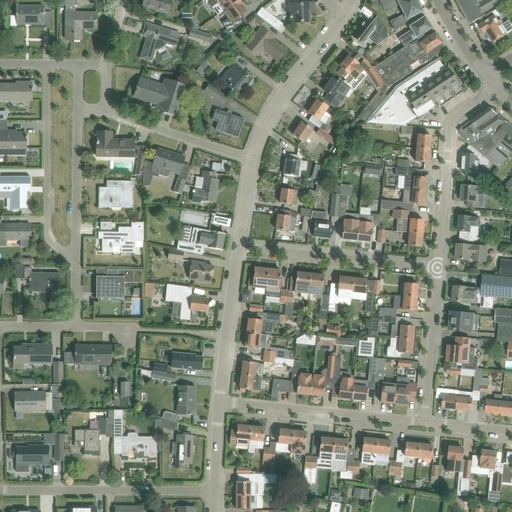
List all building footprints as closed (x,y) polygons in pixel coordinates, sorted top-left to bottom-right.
[(96,29),(96,14),(75,13),(75,6),(75,0),(57,0),(57,5),(67,6),(66,41),(81,41),(81,35),(81,25),(86,25),(86,29),(96,29)] [(143,0),(142,6),(152,9),(167,14),(171,0),(143,0)] [(206,0),(212,8),(218,3),(223,11),(238,0),(206,0)] [(238,0),(223,11),(229,19),(223,23),(229,32),(246,20),(242,15),(247,11),(238,0)] [(394,0),(379,0),(385,13),(398,6),(396,1),(397,1),(404,15),(390,22),(394,30),(408,22),(407,20),(422,12),(416,0),(397,0),(395,1),(394,0)] [(456,0),(470,24),(486,16),(484,12),(499,4),(496,0),(456,0)] [(314,4),(291,5),(292,23),(309,22),(309,12),(314,12),(314,4)] [(43,7),(16,7),(16,16),(17,16),(17,23),(42,24),(42,27),(49,27),(49,13),(43,13),(43,7)] [(276,19),(262,9),(257,15),(271,26),(276,19)] [(191,21),(191,10),(182,10),(182,21),(191,21)] [(264,21),(254,14),(241,26),(245,30),(250,26),(250,27),(255,23),(259,26),(264,21)] [(366,20),(353,37),(363,45),(368,39),(370,40),(373,36),(381,42),(386,36),(377,16),(371,24),(366,20)] [(511,27),(509,22),(504,25),(501,20),(499,21),(495,16),(480,26),(484,33),(487,32),(494,43),(507,34),(505,32),(511,27)] [(424,17),(416,23),(409,27),(412,31),(399,39),(403,45),(415,37),(416,38),(432,28),(424,17)] [(141,58),(150,61),(151,61),(154,49),(158,51),(160,46),(173,50),(175,45),(179,33),(146,24),(144,31),(148,33),(141,58)] [(262,28),(246,47),(257,56),(263,48),(267,51),(268,49),(278,58),(277,59),(277,60),(285,51),(271,39),(272,37),(262,28)] [(189,37),(208,42),(211,35),(196,31),(192,29),(191,29),(189,37)] [(407,66),(418,60),(421,65),(443,50),(443,48),(441,44),(442,43),(435,33),(420,43),(418,40),(410,46),(409,45),(374,68),(384,84),(379,91),(384,95),(389,90),(387,88),(411,72),(407,66)] [(390,47),(394,53),(401,48),(397,42),(390,47)] [(224,43),(219,50),(234,61),(239,54),(224,43)] [(349,56),(340,66),(342,68),(338,73),(345,79),(343,82),(349,87),(363,70),(364,72),(378,92),(379,91),(384,84),(374,68),(373,66),(372,67),(361,56),(358,53),(353,59),(349,56)] [(386,99),(379,107),(366,123),(401,126),(406,126),(405,124),(418,116),(419,116),(437,104),(439,108),(454,98),(452,94),(453,93),(456,97),(463,92),(460,89),(461,88),(445,64),(443,66),(438,59),(396,86),(387,97),(386,99)] [(247,75),(246,76),(239,69),(240,68),(234,62),(229,68),(231,70),(222,80),(239,94),(251,80),(248,77),(247,75)] [(345,95),(350,88),(343,82),(339,78),(337,82),(332,78),(327,85),(326,84),(323,88),(324,89),(323,91),(328,94),(324,100),(336,109),(341,102),(334,98),(339,91),(345,95)] [(168,88),(150,82),(140,79),(136,91),(135,93),(136,93),(134,97),(158,104),(158,103),(163,105),(161,111),(174,115),(177,106),(184,86),(170,81),(168,88)] [(0,84),(0,100),(21,100),(31,100),(31,92),(32,92),(32,89),(31,89),(31,83),(21,83),(21,86),(18,86),(18,85),(0,84)] [(209,85),(204,93),(223,105),(228,98),(209,85)] [(366,108),(358,117),(366,123),(379,107),(386,99),(387,97),(384,95),(379,91),(378,92),(378,93),(371,101),(366,108)] [(308,110),(309,111),(308,113),(312,116),(308,121),(326,133),(328,130),(324,127),(325,126),(323,124),(323,123),(319,120),(325,112),(332,116),(334,112),(328,108),(317,100),(312,107),(310,106),(308,110)] [(470,146),(471,145),(507,122),(489,107),(470,121),(473,124),(464,131),(468,137),(465,140),(470,146)] [(218,122),(215,130),(237,138),(244,119),(215,109),(211,120),(218,122)] [(511,126),(507,122),(471,145),(483,155),(487,158),(507,134),(509,135),(511,131),(511,126)] [(293,135),(304,143),(312,130),(301,123),(297,129),(295,128),(292,133),(294,134),(293,135)] [(406,126),(401,126),(400,134),(411,135),(412,126),(406,126)] [(316,133),(315,134),(316,135),(323,139),(330,144),(327,148),(330,150),(333,146),(336,140),(319,129),(316,133)] [(7,131),(0,131),(0,154),(7,154),(7,151),(26,151),(26,139),(27,139),(26,137),(26,133),(7,133),(7,131)] [(507,134),(487,158),(499,169),(511,153),(511,131),(509,135),(507,134)] [(105,156),(115,157),(138,157),(136,175),(142,175),(144,165),(146,147),(134,146),(134,141),(112,141),(112,133),(98,132),(97,140),(96,140),(96,154),(105,154),(105,156)] [(418,135),(417,148),(430,149),(431,136),(418,135)] [(463,154),(462,171),(466,172),(466,177),(469,177),(474,178),(477,178),(477,173),(478,173),(479,160),(483,155),(471,145),(470,146),(468,146),(467,155),(463,154)] [(430,149),(417,148),(415,161),(429,163),(430,149)] [(157,151),(151,170),(150,172),(166,178),(168,176),(170,171),(179,174),(184,158),(176,155),(175,157),(157,151)] [(283,175),(293,176),(297,177),(300,161),(298,161),(298,156),(297,156),(287,154),(287,159),(286,159),(283,175)] [(397,160),(397,168),(408,169),(409,161),(397,160)] [(365,165),(364,174),(373,175),(374,165),(365,165)] [(408,169),(397,168),(395,168),(394,176),(404,177),(403,190),(426,192),(427,179),(408,177),(408,169)] [(197,177),(195,188),(193,188),(191,203),(201,204),(201,200),(214,202),(218,180),(214,180),(215,173),(203,171),(201,178),(197,177)] [(0,176),(0,192),(11,193),(11,196),(11,211),(30,211),(30,193),(30,177),(20,177),(0,176)] [(460,193),(459,200),(461,201),(468,201),(467,206),(477,207),(479,207),(479,201),(476,201),(477,194),(484,195),(486,195),(488,195),(490,196),(491,197),(493,198),(494,199),(495,200),(497,201),(500,199),(485,182),(486,182),(481,178),(477,178),(474,178),(469,177),(468,186),(463,186),(462,194),(460,193)] [(178,178),(173,192),(181,195),(186,181),(178,178)] [(98,208),(108,208),(132,208),(132,183),(119,183),(119,188),(99,188),(98,208)] [(279,203),(289,205),(292,205),(297,206),(298,198),(302,199),(303,193),(305,195),(314,197),(316,192),(304,189),(294,187),(293,191),(291,190),(282,189),(279,203)] [(425,205),(426,192),(403,190),(402,202),(382,201),(381,209),(393,210),(399,210),(408,211),(412,212),(413,204),(425,205)] [(339,195),(333,194),(330,216),(337,217),(339,195)] [(342,239),(356,241),(358,228),(359,215),(346,213),(347,196),(339,195),(337,217),(344,218),(342,239)] [(300,215),(303,216),(311,217),(311,215),(312,210),(301,208),(300,215)] [(282,210),(281,216),(278,215),(276,229),(294,232),(296,218),(290,217),(291,211),(282,210)] [(396,232),(409,233),(422,234),(423,221),(410,219),(408,219),(408,211),(399,210),(393,210),(392,218),(397,219),(396,232)] [(379,226),(380,215),(370,214),(370,215),(359,214),(359,215),(358,228),(356,241),(371,242),(372,226),(379,226)] [(310,222),(315,223),(313,237),(329,238),(331,224),(326,224),(326,216),(311,215),(311,217),(310,222)] [(303,216),(302,223),(301,233),(308,234),(310,222),(311,217),(303,216)] [(470,217),(468,217),(460,216),(459,231),(470,232),(469,241),(476,242),(478,218),(470,217)] [(1,217),(0,217),(0,245),(5,245),(5,240),(21,240),(21,247),(30,247),(30,225),(1,225),(1,217)] [(229,227),(230,220),(221,218),(220,226),(229,227)] [(98,232),(98,239),(102,239),(102,252),(112,252),(113,248),(120,248),(120,252),(132,253),(132,242),(144,242),(143,223),(138,222),(132,222),(132,227),(128,227),(118,227),(119,233),(98,232)] [(222,251),(225,234),(193,228),(191,236),(194,236),(192,244),(192,245),(193,245),(202,247),(222,251)] [(422,234),(409,233),(408,246),(421,247),(422,234)] [(184,242),(178,241),(176,249),(192,252),(193,245),(192,245),(192,244),(184,242)] [(456,259),(470,261),(486,262),(487,247),(457,245),(456,259)] [(169,251),(167,259),(182,261),(183,253),(169,251)] [(15,260),(20,264),(24,259),(19,255),(15,260)] [(202,263),(192,261),(189,279),(202,281),(203,279),(211,281),(213,267),(201,265),(202,263)] [(511,261),(502,261),(500,277),(511,277),(511,261)] [(25,265),(17,265),(17,279),(24,279),(24,278),(29,278),(29,281),(30,281),(30,290),(59,291),(60,274),(31,273),(31,268),(25,268),(25,265)] [(248,287),(266,289),(267,269),(255,268),(254,274),(249,274),(248,287)] [(93,298),(124,299),(124,283),(142,283),(142,270),(133,270),(106,269),(106,277),(98,277),(98,292),(93,292),(97,292),(97,298),(93,298)] [(267,269),(266,289),(278,290),(281,271),(267,269)] [(308,294),(310,274),(297,272),(296,277),(291,277),(289,291),(286,291),(285,304),(284,315),(286,316),(292,317),(293,304),(291,304),(292,292),(295,292),(295,294),(308,295),(308,294)] [(310,274),(308,294),(309,294),(309,295),(316,295),(315,299),(320,299),(318,320),(320,320),(319,328),(318,335),(325,336),(326,324),(328,313),(328,308),(328,304),(329,304),(330,292),(329,292),(329,296),(321,296),(322,291),(323,275),(310,274)] [(454,287),(453,301),(481,304),(482,297),(484,297),(484,307),(493,308),(494,298),(511,299),(511,277),(500,277),(483,275),(481,289),(454,287)] [(330,292),(329,304),(334,305),(335,297),(350,299),(351,292),(353,278),(339,277),(338,291),(338,292),(330,292)] [(353,278),(351,292),(365,294),(366,280),(353,278)] [(145,284),(145,297),(154,297),(154,284),(145,284)] [(404,284),(403,297),(417,298),(418,285),(404,284)] [(166,301),(181,302),(180,319),(189,320),(190,310),(207,312),(208,299),(199,298),(199,296),(186,295),(187,287),(167,285),(166,301)] [(241,302),(249,303),(250,289),(242,289),(241,302)] [(364,312),(370,313),(373,294),(367,293),(364,312)] [(378,316),(383,317),(396,318),(396,309),(416,311),(417,298),(403,297),(394,296),(393,309),(379,308),(378,316)] [(508,342),(511,342),(511,310),(496,309),(494,323),(507,324),(505,342),(508,342)] [(262,321),(268,322),(279,323),(280,315),(262,313),(259,312),(257,312),(256,320),(258,321),(262,321)] [(449,321),(448,329),(450,329),(450,330),(472,332),(472,323),(478,324),(479,315),(452,312),(451,321),(449,321)] [(371,317),(370,324),(378,325),(378,322),(383,322),(383,318),(371,317)] [(266,335),(268,322),(262,321),(258,321),(256,320),(248,319),(246,333),(260,334),(266,335)] [(326,324),(325,336),(339,337),(341,326),(326,324)] [(414,327),(392,325),(390,338),(413,340),(414,327)] [(260,334),(246,333),(245,346),(264,348),(265,343),(266,335),(260,334)] [(316,344),(335,345),(335,339),(329,338),(316,337),(316,344)] [(413,340),(390,338),(390,346),(387,348),(387,356),(400,357),(401,353),(402,353),(412,354),(413,340)] [(457,338),(456,347),(449,346),(447,362),(450,362),(450,368),(461,369),(476,370),(477,371),(478,360),(475,359),(476,348),(470,348),(471,339),(457,338)] [(357,356),(366,356),(367,341),(359,341),(357,356)] [(14,363),(51,363),(51,346),(36,345),(36,348),(14,348),(14,357),(14,359),(14,363)] [(87,365),(87,361),(101,361),(101,365),(111,365),(111,346),(75,346),(75,353),(64,353),(64,364),(87,365)] [(263,356),(275,358),(284,359),(293,360),(294,351),(288,351),(289,350),(270,347),(270,349),(265,348),(265,351),(263,350),(263,356)] [(202,358),(194,357),(194,355),(173,353),(171,367),(201,370),(202,358)] [(275,358),(263,356),(262,362),(284,365),(284,359),(275,358)] [(312,376),(310,395),(323,397),(325,377),(333,378),(335,357),(334,357),(328,356),(327,369),(324,369),(319,374),(319,376),(312,376)] [(354,380),(352,400),(365,401),(367,383),(374,384),(376,366),(377,359),(370,358),(368,381),(354,380)] [(293,361),(292,370),(291,380),(298,380),(297,394),(310,395),(312,376),(298,374),(299,362),(293,361)] [(243,362),(241,375),(262,378),(263,370),(256,369),(257,363),(243,362)] [(477,371),(476,370),(474,391),(481,392),(482,378),(482,371),(477,371)] [(174,383),(175,376),(153,371),(151,378),(174,383)] [(341,372),(340,388),(339,398),(352,400),(354,380),(353,380),(354,376),(352,376),(349,373),(341,372)] [(262,378),(241,375),(239,388),(260,391),(262,378)] [(482,378),(481,392),(480,400),(486,401),(487,393),(488,393),(489,379),(482,378)] [(289,393),(291,381),(274,379),(271,400),(277,401),(278,397),(277,392),(289,393)] [(129,382),(121,383),(121,396),(129,396),(129,382)] [(28,395),(15,395),(15,410),(23,410),(23,411),(52,410),(52,398),(65,398),(64,384),(51,384),(52,393),(45,393),(45,392),(28,393),(28,395)] [(396,385),(383,384),(381,403),(394,404),(396,385)] [(396,385),(394,404),(407,405),(408,399),(414,400),(416,385),(409,384),(409,387),(396,385)] [(195,387),(179,387),(178,414),(195,415),(195,406),(193,406),(193,402),(194,402),(195,387)] [(444,398),(443,408),(457,410),(459,392),(438,390),(437,398),(444,398)] [(459,392),(457,410),(471,411),(473,393),(459,392)] [(488,400),(487,403),(486,413),(500,414),(502,402),(502,395),(495,394),(494,401),(488,400)] [(502,402),(500,414),(511,415),(511,403),(502,402)] [(121,437),(122,437),(122,410),(114,410),(114,437),(121,437)] [(162,418),(162,429),(177,429),(177,423),(162,418)] [(84,439),(84,446),(84,456),(91,456),(91,455),(98,455),(98,456),(99,456),(99,435),(106,435),(106,419),(99,419),(99,430),(84,430),(74,430),(74,439),(84,439)] [(249,446),(251,426),(237,425),(237,431),(231,431),(229,444),(235,444),(235,445),(245,446),(248,446),(249,446)] [(251,426),(249,446),(248,446),(247,452),(253,453),(253,448),(262,449),(262,443),(264,428),(251,426)] [(279,429),(278,443),(291,445),(293,431),(279,429)] [(291,445),(291,453),(304,455),(306,432),(293,431),(291,445)] [(143,456),(156,456),(156,437),(137,437),(137,435),(136,433),(129,433),(127,435),(127,437),(122,437),(121,437),(121,456),(128,456),(128,452),(134,452),(137,452),(143,452),(143,456)] [(55,435),(45,435),(45,444),(55,444),(55,452),(63,452),(63,434),(55,434),(55,435)] [(172,455),(176,455),(176,469),(183,469),(184,464),(191,464),(192,436),(177,435),(177,443),(172,443),(172,455)] [(321,438),(319,459),(332,461),(334,439),(321,438)] [(363,438),(361,464),(374,465),(375,461),(377,439),(363,438)] [(334,439),(332,461),(345,462),(347,450),(348,440),(334,439)] [(377,439),(375,461),(388,463),(390,441),(377,439)] [(412,441),(412,443),(406,442),(404,456),(417,458),(419,444),(419,442),(412,441)] [(270,442),(270,449),(268,461),(274,461),(276,443),(270,442)] [(419,444),(417,458),(431,459),(432,445),(419,444)] [(17,448),(16,448),(16,453),(15,453),(15,460),(16,460),(16,471),(29,471),(29,464),(48,464),(48,446),(29,446),(29,450),(17,450),(17,448)] [(446,448),(445,457),(447,457),(447,459),(448,459),(447,471),(459,472),(459,469),(463,470),(460,496),(468,496),(471,467),(471,461),(461,460),(463,448),(448,447),(448,448),(446,448)] [(494,464),(496,452),(481,450),(481,456),(472,456),(471,473),(487,475),(488,469),(494,470),(490,503),(499,504),(501,482),(502,475),(503,465),(494,464)] [(306,456),(303,484),(309,485),(309,484),(311,457),(306,456)] [(311,457),(309,484),(314,484),(317,457),(311,457)] [(346,472),(340,472),(339,479),(352,480),(353,468),(353,461),(347,460),(347,462),(346,472)] [(352,480),(360,481),(361,474),(358,474),(359,462),(353,461),(353,468),(352,480)] [(502,475),(501,482),(510,483),(511,477),(511,464),(503,464),(503,465),(502,475)] [(247,474),(247,482),(236,482),(236,495),(256,496),(264,496),(264,484),(276,484),(276,475),(250,474),(247,474)] [(367,500),(369,490),(355,487),(353,498),(367,500)] [(330,500),(339,501),(341,491),(331,489),(330,500)] [(256,496),(236,495),(236,509),(256,509),(256,496)] [(338,511),(340,504),(332,502),(329,511),(338,511)]
